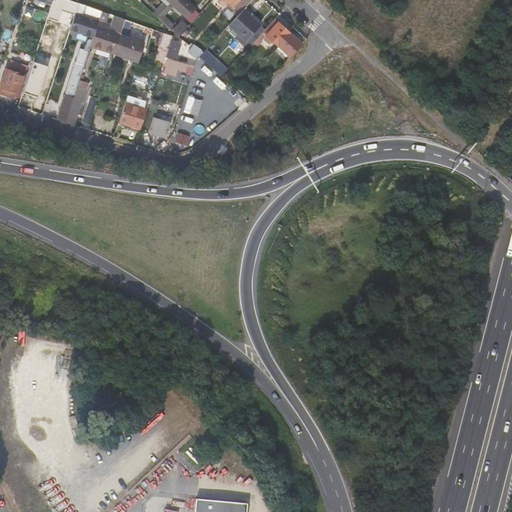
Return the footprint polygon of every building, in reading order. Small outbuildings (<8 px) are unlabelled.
[(54,0),(49,14),(58,18),(65,0),(54,0)] [(67,5),(61,24),(68,27),(76,2),(70,0),(67,0),(66,5),(67,5)] [(189,0),(168,0),(191,22),(201,12),(189,0)] [(236,10),(232,13),(235,16),(242,9),(250,0),(238,0),(232,7),(236,10)] [(162,1),(151,12),(173,33),(175,35),(187,22),(182,18),(176,23),(161,9),(165,4),(162,1)] [(95,25),(100,10),(76,2),(68,27),(67,29),(91,37),(95,25)] [(227,25),(249,45),(261,32),(263,29),(242,9),(235,16),(227,25)] [(111,14),(107,29),(95,25),(91,37),(88,46),(113,54),(119,34),(124,19),(111,14)] [(300,45),(273,19),(263,29),(261,32),(288,57),(300,45)] [(164,57),(171,35),(158,31),(157,34),(160,35),(153,60),(162,63),(164,57)] [(170,59),(177,37),(175,35),(173,33),(171,35),(164,57),(170,59)] [(113,54),(135,61),(137,56),(141,41),(119,34),(113,54)] [(53,58),(56,49),(37,43),(34,53),(53,58)] [(195,54),(198,50),(190,44),(185,51),(193,57),(195,54)] [(203,49),(197,56),(219,76),(225,70),(203,49)] [(168,65),(170,59),(164,57),(162,63),(168,65)] [(7,66),(4,65),(0,77),(0,89),(12,94),(13,92),(18,93),(25,72),(20,70),(22,63),(9,59),(7,66)] [(37,74),(28,71),(24,83),(33,86),(37,74)] [(76,84),(68,81),(55,119),(62,121),(64,122),(67,113),(75,87),(76,84)] [(82,103),(86,90),(75,87),(67,113),(75,115),(79,102),(82,103)] [(101,116),(106,103),(100,101),(96,114),(101,116)] [(142,110),(122,104),(116,123),(136,129),(142,110)] [(190,131),(195,114),(182,109),(177,128),(190,131)] [(164,135),(168,122),(152,116),(148,130),(164,135)] [(246,511),(247,506),(197,501),(195,511),(246,511)]
